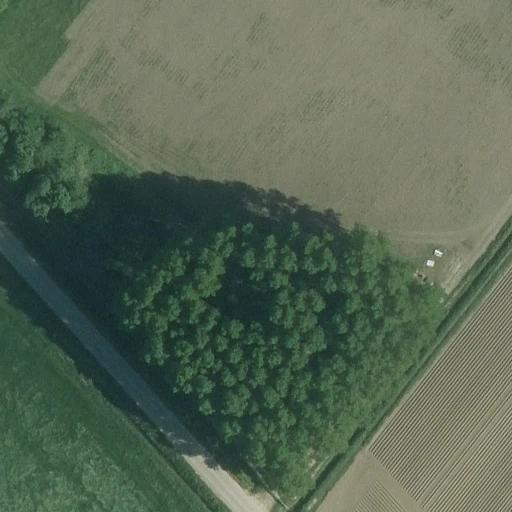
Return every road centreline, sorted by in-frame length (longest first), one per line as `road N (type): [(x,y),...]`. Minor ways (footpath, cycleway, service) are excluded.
road 1 (unknown): [(264,511),(511,201)]
road 2 (unclassified): [(246,511),(0,237)]
